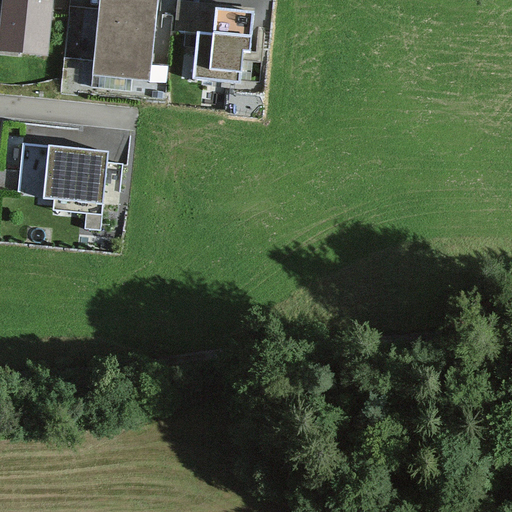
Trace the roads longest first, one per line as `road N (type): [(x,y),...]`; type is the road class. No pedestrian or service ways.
road 1 (track): [(0,377),(494,334)]
road 2 (residential): [(134,123),(0,109)]
